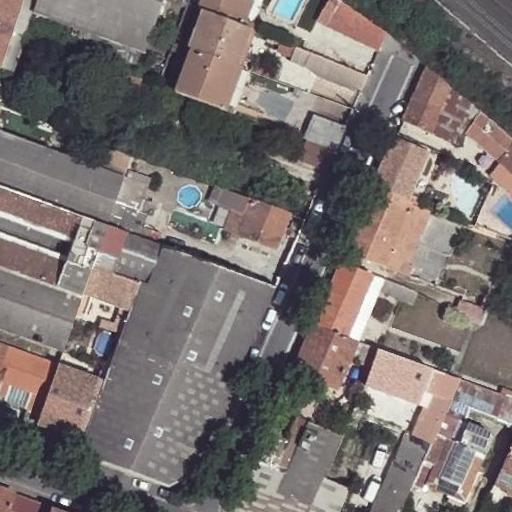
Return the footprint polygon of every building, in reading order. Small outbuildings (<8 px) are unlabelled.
[(0,0),(0,25),(11,30),(21,2),(34,6),(36,0),(0,0)] [(36,0),(34,6),(33,10),(114,38),(126,43),(144,49),(161,0),(186,9),(188,0),(36,0)] [(201,0),(199,4),(243,23),(251,0),(201,0)] [(21,2),(11,30),(24,35),(33,10),(34,6),(21,2)] [(327,24),(378,49),(386,34),(340,2),(327,24)] [(192,45),(192,46),(236,63),(250,26),(243,23),(199,4),(186,42),(192,45)] [(0,25),(0,65),(11,30),(0,25)] [(24,35),(11,30),(0,65),(0,67),(12,72),(24,35)] [(361,90),(368,75),(366,75),(276,37),(273,46),(320,66),(317,72),(361,90)] [(121,59),(126,43),(114,38),(108,55),(121,59)] [(192,46),(176,89),(220,105),(236,63),(192,46)] [(118,81),(121,73),(100,65),(95,78),(117,85),(118,81)] [(425,67),(402,122),(456,145),(465,132),(479,113),(425,67)] [(148,78),(122,69),(121,73),(118,81),(144,89),(148,78)] [(511,140),(479,113),(465,132),(499,162),(511,172),(511,140)] [(315,116),(306,139),(335,150),(345,127),(315,116)] [(31,143),(41,146),(49,124),(39,120),(31,143)] [(0,185),(109,225),(125,175),(41,146),(31,143),(0,132),(0,185)] [(372,188),(412,203),(415,204),(417,198),(408,194),(411,186),(412,187),(427,153),(395,138),(372,188)] [(299,159),(326,170),(335,150),(306,139),(299,159)] [(125,175),(109,225),(157,243),(159,235),(140,228),(146,212),(138,210),(147,183),(125,175)] [(0,266),(82,296),(93,265),(109,225),(0,185),(0,266)] [(288,213),(214,185),(208,202),(229,210),(223,228),(274,247),(288,213)] [(344,253),(384,268),(412,203),(372,188),(344,253)] [(384,268),(395,272),(423,207),(415,204),(412,203),(384,268)] [(157,243),(109,225),(93,265),(113,273),(126,277),(141,283),(148,285),(165,246),(157,243)] [(275,287),(165,246),(148,285),(141,283),(129,314),(78,454),(167,487),(191,477),(275,287)] [(452,293),(462,296),(466,288),(481,294),(486,281),(477,277),(485,260),(451,247),(441,278),(455,285),(452,293)] [(382,280),(339,264),(312,326),(355,343),(382,280)] [(129,314),(141,283),(126,277),(113,273),(93,265),(82,296),(78,306),(88,309),(91,301),(129,314)] [(82,296),(0,266),(0,329),(62,351),(78,306),(82,296)] [(389,296),(394,284),(382,280),(355,343),(356,343),(367,347),(389,296)] [(389,296),(399,300),(403,288),(394,284),(389,296)] [(410,304),(415,292),(403,288),(399,300),(410,304)] [(490,324),(495,309),(472,300),(466,316),(490,324)] [(356,343),(355,343),(312,326),(292,372),(336,388),(350,357),(356,343)] [(371,365),(377,350),(367,347),(356,343),(350,357),(371,365)] [(54,364),(0,345),(0,380),(9,384),(35,393),(29,410),(21,433),(32,437),(46,397),(42,396),(54,364)] [(458,380),(452,378),(377,350),(371,365),(364,385),(387,394),(392,381),(400,384),(401,382),(433,394),(421,420),(418,419),(410,436),(404,434),(370,511),(400,511),(412,484),(422,463),(438,426),(458,380)] [(56,373),(50,389),(89,402),(95,387),(56,373)] [(511,399),(458,380),(438,426),(454,433),(456,427),(459,421),(465,408),(469,410),(511,426),(511,399)] [(3,401),(29,410),(35,393),(9,384),(3,401)] [(38,424),(77,438),(89,402),(50,389),(38,424)] [(464,423),(469,410),(465,408),(459,421),(464,423)] [(324,480),(341,437),(295,418),(287,435),(268,427),(253,460),(287,475),(279,493),(311,507),(324,480)] [(33,438),(72,452),(77,438),(38,424),(33,438)] [(454,433),(438,426),(422,463),(432,467),(424,487),(448,498),(453,485),(468,493),(486,448),(492,440),(489,433),(468,425),(465,430),(456,427),(454,433)] [(511,443),(492,489),(504,494),(505,498),(511,500),(511,443)] [(235,511),(309,511),(311,507),(279,493),(287,475),(253,460),(231,510),(235,511)] [(422,463),(412,484),(421,489),(422,487),(424,487),(432,467),(422,463)] [(309,511),(338,511),(348,491),(324,480),(311,507),(309,511)] [(453,485),(448,498),(463,504),(468,493),(453,485)] [(51,511),(53,509),(6,492),(0,489),(0,511),(51,511)]
